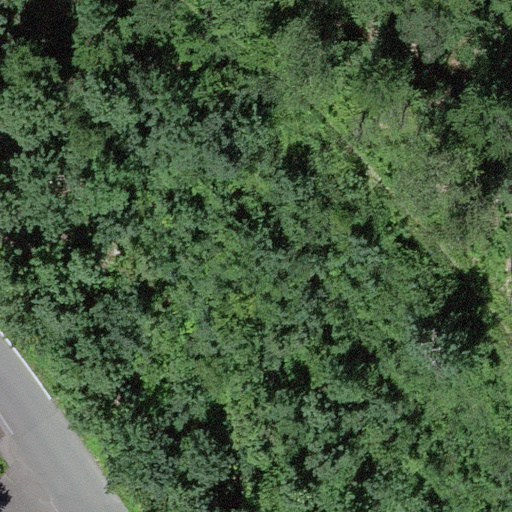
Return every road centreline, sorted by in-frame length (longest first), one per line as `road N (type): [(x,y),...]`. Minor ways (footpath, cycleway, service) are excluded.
road 1 (track): [(203,0),(364,123),(511,331)]
road 2 (residential): [(0,376),(85,511)]
